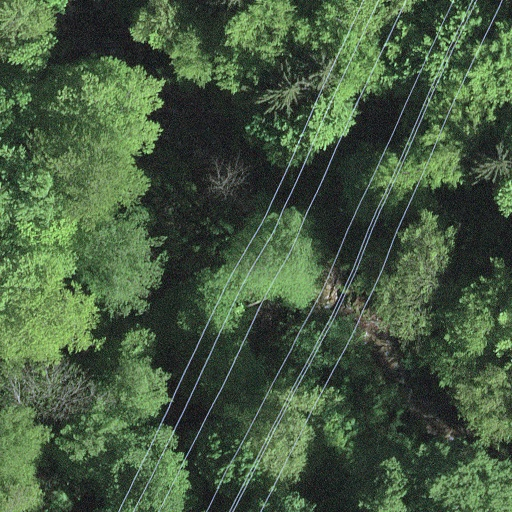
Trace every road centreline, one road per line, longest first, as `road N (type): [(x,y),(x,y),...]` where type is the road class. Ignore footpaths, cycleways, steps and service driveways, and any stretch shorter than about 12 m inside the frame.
road 1 (track): [(272,306),(321,246),(342,203),(405,0)]
road 2 (track): [(272,306),(99,511)]
